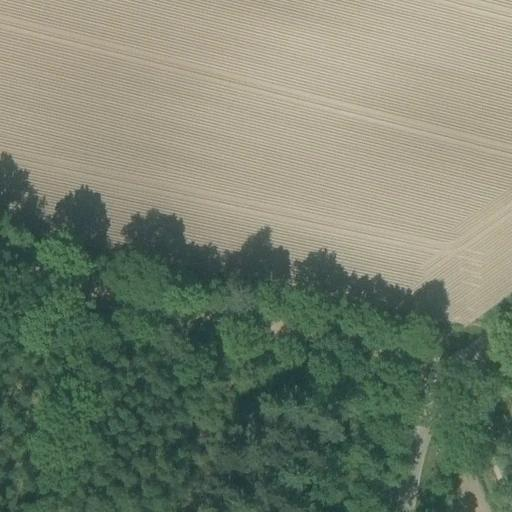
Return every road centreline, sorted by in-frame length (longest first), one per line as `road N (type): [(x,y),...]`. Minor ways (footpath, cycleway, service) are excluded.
road 1 (track): [(511,502),(453,373),(0,275)]
road 2 (unclassified): [(403,511),(433,397),(511,328)]
